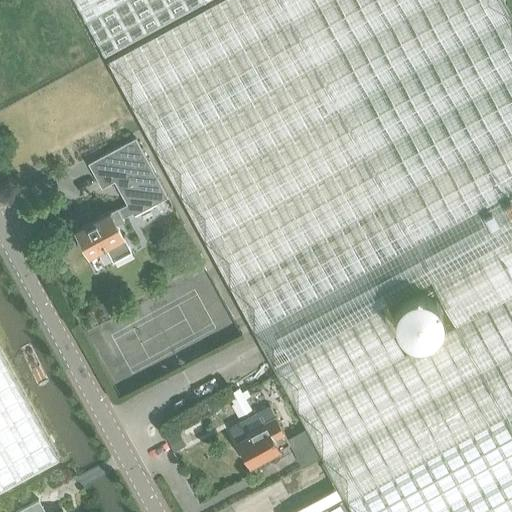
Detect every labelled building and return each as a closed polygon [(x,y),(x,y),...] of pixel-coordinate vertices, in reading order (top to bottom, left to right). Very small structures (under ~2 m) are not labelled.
[(73,0),(103,54),(159,25),(204,0),(73,0)] [(212,0),(159,29),(106,57),(159,158),(292,401),(351,511),(511,511),(511,18),(502,0),(212,0)] [(168,195),(135,136),(87,162),(101,187),(114,180),(132,214),(168,195)] [(132,251),(123,235),(117,224),(123,221),(116,208),(110,212),(109,209),(74,228),(81,240),(81,247),(82,250),(85,249),(88,254),(106,244),(115,260),(132,251)] [(115,295),(100,302),(104,312),(106,315),(121,307),(119,304),(115,295)] [(0,511),(0,487),(58,456),(0,351),(0,511)] [(239,414),(251,407),(239,386),(227,392),(239,414)] [(270,405),(228,427),(235,441),(234,441),(247,465),(280,447),(279,446),(288,441),(289,440),(287,437),(275,415),(270,405)] [(304,428),(287,437),(289,440),(288,441),(294,451),(312,442),(304,428)] [(178,430),(166,437),(174,451),(186,445),(178,430)] [(38,499),(14,511),(40,511),(44,510),(38,499)]
